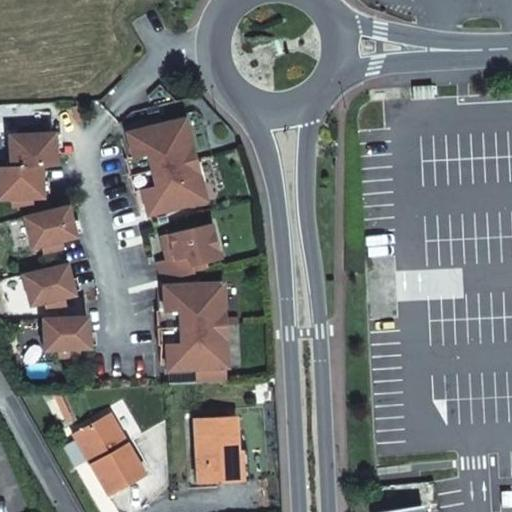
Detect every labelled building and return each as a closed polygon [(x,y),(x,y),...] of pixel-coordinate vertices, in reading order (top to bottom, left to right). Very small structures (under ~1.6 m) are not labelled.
[(432,85),(413,86),(413,98),(433,97),(432,85)] [(183,119),(125,133),(131,158),(123,160),(132,194),(139,192),(146,216),(204,201),(183,119)] [(9,168),(0,168),(0,200),(11,200),(19,206),(27,200),(43,199),(40,167),(55,166),(52,134),(39,135),(38,127),(19,128),(20,136),(7,137),(9,168)] [(66,207),(22,218),(30,249),(45,245),(54,250),(59,242),(74,238),(66,207)] [(212,227),(168,236),(171,249),(164,250),(166,261),(157,263),(160,281),(192,275),(190,267),(219,261),(212,227)] [(168,236),(161,237),(164,250),(171,249),(168,236)] [(65,265),(21,276),(29,307),(44,303),(53,308),(58,300),(73,296),(65,265)] [(222,283),(162,286),(163,311),(156,311),(158,346),(165,346),(166,371),(194,369),(226,368),(222,283)] [(87,317),(41,320),(44,352),(59,351),(67,357),(73,350),(89,349),(87,317)] [(226,368),(194,369),(195,383),(227,382),(226,368)] [(96,462),(91,465),(108,495),(145,473),(109,414),(79,432),(96,462)] [(239,480),(237,451),(235,417),(193,419),(196,482),(239,480)] [(73,436),(91,465),(96,462),(79,432),(73,436)] [(248,451),(237,451),(239,480),(250,480),(248,451)]
